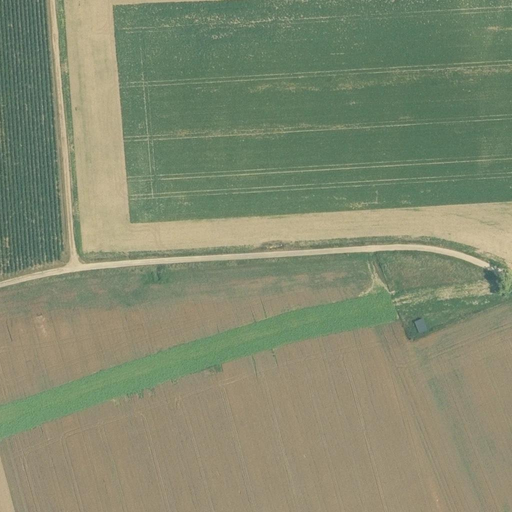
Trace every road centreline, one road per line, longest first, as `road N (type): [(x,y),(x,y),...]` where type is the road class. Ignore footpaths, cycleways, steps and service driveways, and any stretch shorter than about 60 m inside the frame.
road 1 (unclassified): [(511,280),(415,250),(147,261),(0,284)]
road 2 (track): [(56,0),(74,269)]
